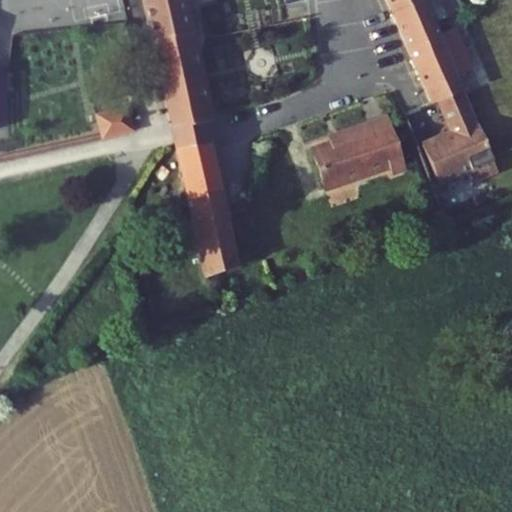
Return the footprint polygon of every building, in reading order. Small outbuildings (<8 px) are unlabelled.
[(55,0),(63,26),(121,11),(117,0),(55,0)] [(144,0),(155,43),(191,35),(182,0),(144,0)] [(428,11),(423,0),(386,0),(397,24),(428,11)] [(444,44),(428,11),(397,24),(412,59),(444,44)] [(191,35),(155,43),(175,130),(208,122),(211,122),(191,35)] [(467,36),(444,44),(459,79),(468,99),(491,88),(467,36)] [(459,79),(444,44),(412,59),(427,94),(434,90),(459,79)] [(468,99),(459,79),(434,90),(447,121),(428,129),(437,151),(428,155),(436,174),(469,159),(474,171),(496,161),(468,99)] [(45,87),(15,90),(20,128),(50,125),(45,87)] [(94,107),(100,128),(131,118),(125,97),(94,107)] [(360,116),(306,141),(323,176),(383,147),(385,154),(397,148),(375,99),(356,108),(360,116)] [(418,133),(428,155),(437,151),(428,129),(418,133)] [(207,158),(176,157),(203,273),(235,256),(207,158)] [(153,292),(197,282),(191,259),(148,269),(153,292)]
